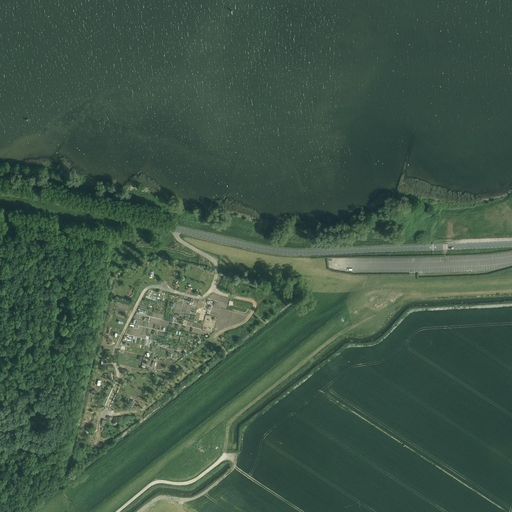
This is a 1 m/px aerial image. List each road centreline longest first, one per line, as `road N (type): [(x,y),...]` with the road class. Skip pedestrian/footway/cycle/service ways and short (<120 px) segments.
road 1 (tertiary): [(0,193),(265,250),(432,248)]
road 2 (track): [(211,289),(200,297),(144,290),(115,348),(116,381),(97,431),(100,440),(110,439),(141,410)]
road 3 (track): [(211,289),(253,302),(250,314),(210,337),(203,361),(141,410),(103,413)]
road 4 (track): [(346,331),(231,418),(223,457)]
road 5 (unclassified): [(118,511),(150,485),(192,480),(223,457)]
